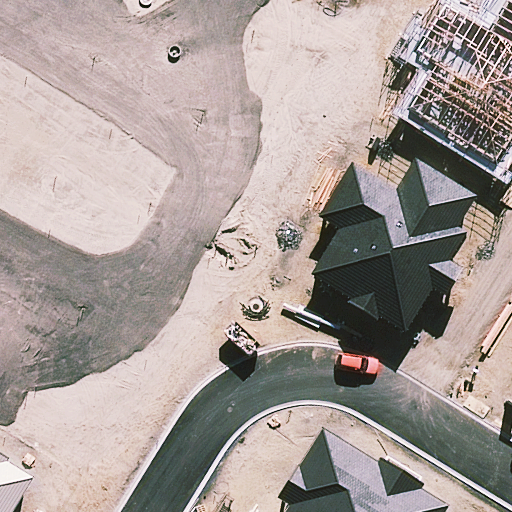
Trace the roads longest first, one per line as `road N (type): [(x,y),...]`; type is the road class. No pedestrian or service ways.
road 1 (residential): [(151,511),(208,417),(263,386),(318,377),(361,382),(511,473)]
road 2 (unknown): [(99,0),(217,74),(241,106),(239,135),(169,267)]
road 3 (unknown): [(169,267),(123,331),(101,345),(75,350),(37,342),(0,319)]
road 4 (unknown): [(169,267),(263,386)]
